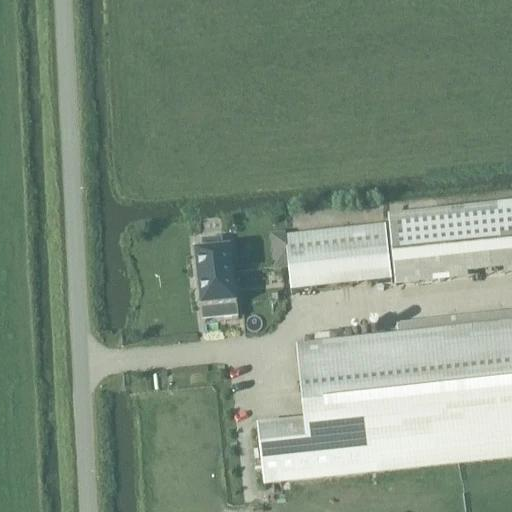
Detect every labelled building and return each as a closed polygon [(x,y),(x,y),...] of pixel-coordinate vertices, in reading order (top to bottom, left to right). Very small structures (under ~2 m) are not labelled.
[(386,229),(286,240),(287,247),(292,295),(392,284),(386,229)] [(286,237),(272,239),(273,248),(287,247),(286,240),(286,237)] [(202,312),(217,311),(219,322),(239,320),(232,253),(224,254),(222,242),(203,244),(204,256),(196,256),(198,278),(198,280),(199,289),(199,290),(202,312)] [(307,425),(259,431),(265,486),(273,485),(281,484),(511,459),(511,458),(511,314),(396,327),(398,342),(299,353),(307,425)] [(330,335),(314,337),(314,338),(315,347),(315,350),(331,348),(330,335)] [(305,339),(306,348),(315,347),(314,338),(305,339)]
